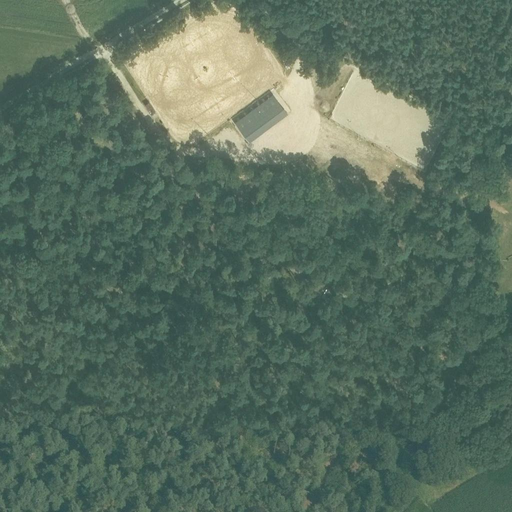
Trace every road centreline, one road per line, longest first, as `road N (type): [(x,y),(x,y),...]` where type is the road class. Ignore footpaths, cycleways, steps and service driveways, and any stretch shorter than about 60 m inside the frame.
road 1 (track): [(111,42),(148,106),(200,152),(511,204)]
road 2 (track): [(0,412),(200,152)]
road 3 (track): [(263,511),(376,439),(511,370)]
road 4 (track): [(80,125),(240,251),(298,267)]
road 5 (track): [(185,175),(271,235),(329,294),(359,297),(401,279)]
road 6 (track): [(0,110),(183,0)]
road 7 (track): [(236,156),(265,141),(295,98),(305,56),(289,24),(262,0)]
road 8 (track): [(0,127),(80,125),(130,74)]
